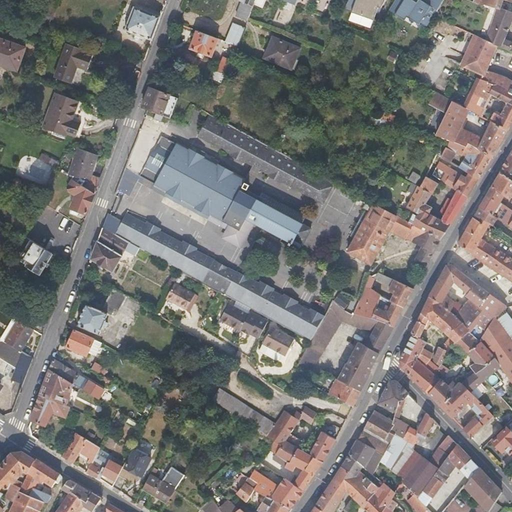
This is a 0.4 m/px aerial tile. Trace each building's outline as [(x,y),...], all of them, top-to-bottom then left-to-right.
[(254,6),(256,0),(247,0),(245,6),(253,10),(254,6)] [(260,9),(263,0),(256,0),(254,6),(260,9)] [(382,3),(382,0),(357,0),(357,1),(355,0),(351,14),(372,22),(375,9),(379,9),(382,3)] [(424,28),(437,0),(421,0),(421,1),(419,5),(413,2),(409,0),(392,0),(386,12),(398,17),(399,15),(416,24),(424,28)] [(511,5),(511,0),(475,0),(474,4),(478,5),(479,4),(494,9),(498,10),(501,2),(511,5)] [(247,23),(253,10),(245,6),(243,6),(237,18),(247,23)] [(153,41),(161,18),(134,8),(126,31),(153,41)] [(503,39),(511,17),(511,15),(498,10),(494,9),(481,40),(506,51),(509,52),(511,44),(503,39)] [(416,26),(416,24),(399,15),(398,17),(403,20),(403,19),(416,26)] [(236,49),(244,30),(234,26),(226,45),(236,49)] [(212,58),(218,41),(198,33),(191,50),(212,58)] [(294,71),(302,47),(273,35),(263,58),(294,71)] [(511,83),(484,72),(494,51),(503,56),(506,51),(481,40),(475,37),(462,67),(482,77),(480,81),(509,93),(511,93),(511,83)] [(0,66),(17,73),(25,50),(0,40),(0,66)] [(86,70),(91,55),(81,52),(82,49),(67,44),(55,79),(70,84),(76,67),(86,70)] [(511,60),(511,59),(511,53),(509,52),(506,51),(503,56),(511,60)] [(222,86),(231,63),(222,60),(216,73),(212,71),(207,80),(222,86)] [(511,93),(509,93),(480,81),(468,108),(472,110),(492,124),(507,131),(511,123),(511,93)] [(170,120),(177,101),(149,91),(142,109),(170,120)] [(448,113),(454,101),(436,92),(430,104),(448,113)] [(78,138),(82,124),(72,121),(79,102),(55,94),(43,130),(66,137),(68,135),(78,138)] [(472,110),(468,108),(454,101),(448,113),(446,116),(437,135),(451,140),(487,154),(494,157),(500,146),(507,131),(492,124),(484,138),(463,128),(472,110)] [(396,123),(398,116),(377,110),(375,117),(396,123)] [(283,183),(299,192),(309,198),(315,200),(323,205),(334,184),(209,116),(198,138),(230,155),(230,158),(243,165),(244,163),(253,167),(254,165),(261,169),(260,171),(269,175),(267,178),(281,186),(283,183)] [(244,245),(254,226),(291,245),(292,243),(302,248),(311,231),(239,192),(244,182),(160,138),(139,178),(167,193),(164,198),(207,221),(210,216),(229,226),(225,235),(225,241),(237,247),(244,245)] [(483,175),(494,157),(487,154),(451,140),(449,146),(446,147),(441,158),(451,164),(457,154),(464,158),(459,168),(469,173),(480,180),(483,175)] [(89,180),(97,156),(78,150),(70,174),(73,175),(85,179),(89,180)] [(511,151),(497,174),(498,175),(511,184),(511,151)] [(56,172),(59,166),(41,159),(39,165),(56,172)] [(431,210),(427,208),(439,184),(427,177),(408,211),(420,218),(415,227),(440,241),(447,232),(473,191),(480,180),(469,173),(466,177),(439,162),(433,175),(454,188),(452,190),(457,193),(451,203),(448,202),(440,216),(442,217),(440,221),(429,215),(431,210)] [(130,196),(139,176),(126,169),(117,189),(130,196)] [(421,176),(413,171),(409,179),(416,183),(421,176)] [(81,187),(85,179),(73,175),(71,182),(72,182),(81,187)] [(511,204),(511,184),(498,175),(490,189),(503,198),(511,204)] [(95,195),(101,180),(93,176),(90,183),(87,182),(83,188),(95,195)] [(87,215),(95,195),(83,188),(81,187),(72,182),(68,189),(69,194),(76,198),(72,209),(73,210),(70,213),(78,217),(80,212),(87,215)] [(511,214),(498,205),(503,198),(490,189),(488,193),(479,209),(496,220),(507,227),(511,221),(511,214)] [(428,262),(440,241),(415,227),(361,199),(358,206),(369,212),(347,254),(370,266),(389,231),(422,249),(416,261),(428,262)] [(491,229),(496,220),(479,209),(477,213),(471,223),(480,229),(483,224),(488,227),(491,229)] [(325,317),(312,310),(298,303),(261,283),(260,285),(196,253),(197,250),(184,243),(183,245),(160,233),(161,231),(152,227),(148,225),(146,226),(126,216),(123,223),(108,217),(103,230),(149,255),(183,273),(312,341),(325,319),(325,317)] [(511,283),(511,241),(505,238),(502,243),(511,249),(511,260),(480,240),(488,227),(483,224),(480,229),(471,223),(467,229),(457,246),(485,266),(511,283)] [(149,255),(103,230),(92,261),(112,272),(122,256),(121,255),(123,251),(145,262),(149,255)] [(40,274),(51,255),(24,239),(13,258),(21,263),(22,262),(27,265),(27,266),(29,267),(28,270),(37,275),(38,273),(40,274)] [(503,307),(447,265),(429,297),(447,317),(453,308),(443,298),(453,284),(467,293),(466,296),(471,299),(460,316),(454,326),(461,333),(473,346),(476,349),(491,323),(498,315),(503,307)] [(10,279),(16,270),(10,267),(4,276),(10,279)] [(406,286),(411,277),(399,271),(394,281),(406,286)] [(402,309),(413,289),(406,286),(394,281),(378,274),(375,276),(372,277),(373,279),(390,286),(388,291),(393,294),(389,302),(392,304),(402,309)] [(369,285),(372,280),(373,279),(372,277),(367,278),(364,285),(369,285)] [(413,289),(418,280),(411,277),(406,286),(413,289)] [(189,311),(197,298),(176,286),(168,300),(189,311)] [(376,307),(381,297),(364,286),(354,310),(371,317),(376,307)] [(119,311),(126,297),(113,290),(106,303),(111,307),(119,311)] [(447,317),(429,297),(410,335),(411,336),(417,339),(422,329),(424,329),(427,320),(449,335),(445,343),(447,344),(444,349),(438,348),(434,356),(430,362),(440,367),(441,365),(445,360),(452,348),(461,333),(454,326),(447,317)] [(379,321),(371,317),(354,310),(333,300),(327,314),(341,321),(347,324),(371,335),(379,321)] [(96,334),(105,313),(107,315),(111,307),(106,303),(102,310),(100,309),(86,305),(78,326),(96,334)] [(393,327),(402,309),(392,304),(391,307),(385,305),(382,310),(376,307),(371,317),(379,321),(393,327)] [(264,339),(272,324),(254,315),(253,317),(232,306),(224,322),(245,333),(245,332),(254,337),(256,334),(264,339)] [(454,326),(460,316),(453,308),(447,317),(454,326)] [(42,336),(48,319),(35,313),(29,328),(36,332),(42,336)] [(311,377),(340,324),(341,321),(327,314),(326,316),(325,317),(325,319),(312,341),(297,370),(311,377)] [(511,328),(510,331),(498,315),(491,323),(476,349),(482,357),(496,371),(511,388),(511,353),(508,349),(511,344),(511,328)] [(377,354),(393,327),(379,321),(371,335),(365,347),(377,354)] [(22,353),(36,332),(29,328),(20,323),(7,344),(22,353)] [(290,358),(299,342),(275,329),(267,346),(268,346),(264,353),(281,362),(284,361),(287,356),(290,358)] [(88,353),(93,339),(74,331),(67,349),(86,356),(88,353)] [(467,356),(473,346),(461,333),(452,348),(463,361),(467,356)] [(408,376),(420,356),(423,350),(427,344),(417,339),(411,336),(406,345),(399,361),(400,365),(401,369),(406,375),(408,376)] [(96,357),(101,343),(93,339),(88,353),(96,357)] [(7,344),(1,341),(0,343),(0,359),(17,370),(14,380),(24,384),(33,360),(22,353),(7,344)] [(365,347),(357,343),(352,353),(372,363),(377,354),(365,347)] [(496,371),(482,357),(476,349),(473,346),(467,356),(475,364),(470,368),(483,382),(496,371)] [(430,362),(434,356),(423,350),(420,356),(427,366),(430,362)] [(372,363),(352,353),(349,358),(359,364),(358,367),(367,371),(372,363)] [(424,393),(436,375),(427,366),(420,356),(408,376),(424,393)] [(359,392),(369,372),(367,371),(358,367),(359,364),(349,358),(346,365),(344,364),(336,379),(359,392)] [(452,372),(455,366),(445,360),(441,365),(452,372)] [(64,367),(54,361),(50,371),(74,386),(76,383),(76,382),(80,377),(71,371),(73,368),(66,364),(64,367)] [(100,375),(104,367),(96,362),(92,370),(100,375)] [(440,367),(430,362),(427,366),(436,375),(437,372),(440,367)] [(448,378),(452,372),(441,365),(440,367),(437,372),(448,378)] [(470,395),(483,382),(470,368),(467,372),(472,376),(463,385),(461,387),(470,395)] [(65,407),(74,386),(50,371),(41,397),(65,407)] [(424,393),(427,396),(439,408),(461,387),(463,385),(460,383),(456,387),(448,380),(444,385),(436,375),(424,393)] [(98,399),(103,391),(80,377),(76,383),(74,386),(98,399)] [(358,395),(359,392),(336,379),(334,378),(327,393),(326,394),(352,407),(358,395)] [(403,405),(400,403),(404,401),(408,406),(411,399),(404,391),(395,381),(388,382),(381,397),(377,404),(393,412),(395,414),(396,416),(403,405)] [(491,418),(470,395),(461,387),(439,408),(450,419),(466,404),(477,416),(462,432),(469,440),(491,418)] [(213,401),(217,403),(270,433),(277,421),(225,391),(220,388),(213,401)] [(65,407),(41,397),(32,421),(44,426),(50,411),(67,418),(71,409),(65,407)] [(284,444),(296,420),(308,426),(315,411),(303,406),(301,411),(297,409),(293,414),(286,410),(271,437),(279,441),(284,444)] [(385,454),(396,433),(397,432),(392,428),(395,422),(392,421),(373,412),(358,439),(385,454)] [(402,437),(408,425),(396,416),(395,414),(392,421),(395,422),(392,428),(397,432),(396,433),(402,437)] [(423,440),(432,422),(430,419),(424,414),(415,430),(408,425),(402,437),(413,444),(417,437),(423,440)] [(511,454),(511,426),(511,425),(489,444),(497,452),(501,448),(510,457),(511,454)] [(323,463),(335,441),(321,433),(309,456),(323,463)] [(396,474),(413,452),(416,447),(413,444),(402,437),(396,433),(385,454),(382,460),(396,474)] [(79,457),(88,442),(76,435),(64,455),(72,461),(74,465),(79,457)] [(418,448),(423,440),(417,437),(413,444),(416,447),(418,448)] [(446,458),(455,445),(446,437),(435,450),(446,458)] [(382,460),(385,454),(358,439),(349,454),(363,466),(373,475),(382,460)] [(295,449),(284,444),(279,441),(273,452),(285,458),(289,461),(295,449)] [(100,479),(105,469),(93,463),(100,450),(88,442),(79,457),(92,464),(88,473),(100,479)] [(425,507),(454,470),(468,482),(478,470),(455,445),(446,458),(437,470),(416,499),(422,504),(425,507)] [(304,491),(323,463),(309,456),(295,449),(289,461),(287,466),(286,467),(296,472),(299,467),(304,469),(298,479),(294,486),(304,491)] [(437,470),(446,458),(435,450),(426,462),(437,470)] [(144,474),(152,461),(135,451),(127,465),(144,474)] [(7,495),(13,483),(25,471),(30,474),(37,462),(23,452),(13,454),(0,468),(0,491),(3,494),(7,495)] [(416,499),(437,470),(426,462),(413,452),(396,474),(403,482),(402,483),(416,499)] [(380,487),(371,479),(372,477),(369,475),(367,476),(361,471),(363,466),(349,454),(344,463),(343,466),(332,483),(315,508),(320,511),(334,511),(347,492),(354,496),(345,511),(351,511),(359,500),(366,488),(381,497),(388,504),(395,492),(383,483),(380,487)] [(105,469),(100,479),(112,487),(118,476),(126,463),(112,456),(105,469)] [(59,484),(62,479),(62,475),(53,470),(38,459),(37,462),(30,474),(25,484),(23,489),(33,495),(37,488),(42,480),(45,482),(46,481),(54,487),(57,483),(59,484)] [(302,494),(304,491),(294,486),(290,484),(285,481),(280,488),(249,470),(245,477),(256,485),(269,494),(292,508),(302,494)] [(487,511),(500,493),(478,470),(468,482),(464,487),(485,511),(487,511)] [(120,493),(126,480),(118,476),(112,487),(120,493)] [(245,501),(256,485),(245,477),(242,476),(239,482),(242,484),(236,495),(245,501)] [(172,491),(149,477),(142,490),(165,504),(172,491)] [(93,493),(71,480),(66,481),(62,489),(69,493),(69,492),(86,502),(93,493)] [(16,502),(23,489),(20,487),(13,483),(7,495),(6,498),(16,502)] [(52,497),(37,488),(33,495),(48,503),(50,502),(52,497)] [(382,511),(388,504),(381,497),(366,488),(359,500),(374,509),(371,511),(382,511)] [(42,511),(48,503),(33,495),(23,489),(16,502),(10,511),(42,511)] [(79,511),(83,507),(86,502),(69,492),(69,493),(64,500),(59,508),(56,511),(79,511)] [(59,508),(64,500),(60,497),(61,494),(59,493),(53,504),(59,508)] [(91,511),(92,511),(101,499),(102,498),(97,496),(93,493),(86,502),(83,507),(91,511)] [(289,511),(292,508),(269,494),(256,508),(255,510),(257,511),(289,511)]
